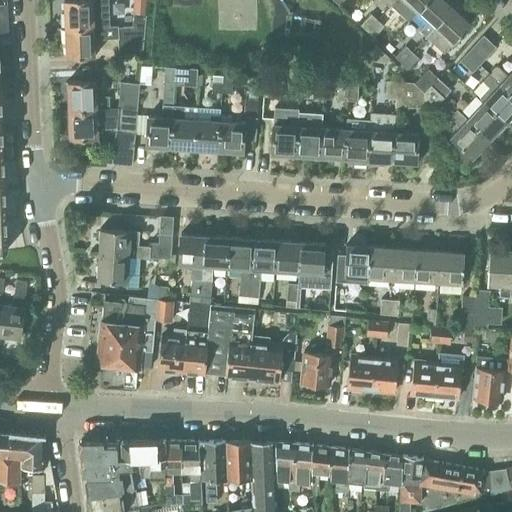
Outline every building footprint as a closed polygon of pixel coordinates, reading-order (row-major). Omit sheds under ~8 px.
[(108,0),(64,0),(66,26),(110,25),(108,0)] [(134,0),(134,11),(146,13),(147,0),(134,0)] [(405,0),(417,10),(426,0),(405,0)] [(446,0),(426,0),(417,10),(428,21),(420,30),(427,35),(453,6),(446,0)] [(427,35),(444,52),(471,23),(453,6),(427,35)] [(133,25),(118,25),(119,37),(144,36),(146,13),(134,11),(133,25)] [(368,30),(378,19),(371,13),(361,24),(368,30)] [(378,19),(368,30),(374,36),(384,25),(378,19)] [(110,25),(66,26),(67,56),(95,55),(94,39),(118,38),(118,37),(118,26),(119,26),(118,25),(110,25)] [(7,32),(0,32),(0,42),(9,42),(9,32),(7,32)] [(467,52),(480,64),(496,46),(484,34),(467,52)] [(119,37),(119,38),(120,54),(143,53),(144,36),(119,37)] [(375,44),(374,59),(380,65),(388,56),(375,44)] [(402,62),(412,51),(406,45),(395,56),(402,62)] [(412,51),(402,62),(408,68),(419,57),(412,51)] [(480,64),(467,52),(460,59),(473,71),(480,64)] [(500,82),(511,93),(511,69),(508,74),(498,64),(490,73),(500,82)] [(174,83),(175,66),(166,66),(165,83),(174,83)] [(175,66),(174,83),(185,84),(186,67),(175,66)] [(438,77),(428,68),(416,80),(419,82),(426,89),(431,84),(438,77)] [(511,93),(500,82),(490,73),(483,80),(490,86),(480,95),(485,99),(507,121),(511,115),(511,93)] [(221,91),(223,74),(213,74),(212,91),(221,91)] [(223,74),(221,91),(232,92),(233,75),(223,74)] [(265,77),(264,95),(275,96),(276,77),(265,77)] [(438,77),(431,84),(444,96),(451,89),(438,77)] [(300,96),(301,79),(291,78),(290,96),(300,96)] [(96,79),(68,80),(69,108),(110,107),(110,94),(96,94),(96,79)] [(301,79),(300,96),(310,97),(311,80),(301,79)] [(119,106),(137,107),(140,82),(121,80),(119,106)] [(397,80),(387,80),(385,97),(396,98),(397,80)] [(414,82),(397,80),(395,106),(428,107),(425,91),(426,89),(419,82),(415,81),(414,82)] [(348,99),(349,82),(339,82),(338,99),(348,99)] [(349,82),(348,99),(358,100),(359,83),(349,82)] [(467,164),(491,139),(468,118),(444,96),(431,84),(426,89),(425,91),(428,107),(441,105),(452,115),(451,116),(457,121),(447,132),(457,142),(451,149),(467,164)] [(258,110),(259,98),(247,97),(246,109),(258,110)] [(507,121),(485,99),(468,118),(491,139),(507,121)] [(172,115),(172,105),(163,104),(162,115),(148,114),(146,145),(170,147),(172,115)] [(173,104),(172,115),(170,147),(194,148),(195,117),(184,116),(185,105),(173,104)] [(110,107),(69,108),(70,137),(98,136),(98,127),(117,126),(119,106),(110,107)] [(135,132),(137,107),(119,106),(118,108),(117,126),(116,128),(116,130),(113,162),(132,164),(135,132)] [(296,155),(298,124),(299,108),(275,106),(272,153),(296,155)] [(395,113),(371,111),(371,118),(369,159),(370,159),(370,163),(388,164),(388,160),(392,160),(395,113)] [(395,113),(392,160),(417,162),(419,131),(403,130),(406,119),(402,111),(395,112),(395,113)] [(195,117),(194,148),(218,150),(220,115),(211,114),(210,118),(195,117)] [(231,116),(220,115),(218,150),(243,151),(244,138),(256,139),(257,117),(245,116),(245,120),(230,119),(231,116)] [(371,118),(346,117),(346,127),(344,158),(349,158),(348,161),(367,163),(367,159),(369,159),(371,118)] [(298,124),(296,155),(320,156),(322,125),(298,124)] [(322,125),(320,156),(344,158),(346,127),(322,125)] [(98,252),(128,254),(142,255),(170,257),(172,233),(159,232),(158,241),(150,241),(150,245),(138,244),(139,230),(130,229),(100,227),(98,252)] [(201,296),(205,234),(181,233),(179,264),(192,265),(191,278),(192,278),(190,300),(200,301),(201,296)] [(205,234),(201,296),(200,301),(210,301),(213,266),(226,267),(228,236),(205,234)] [(250,268),(252,237),(228,236),(226,267),(241,268),(238,302),(248,303),(250,268)] [(252,237),(250,268),(248,303),(258,304),(260,269),(274,270),(277,239),(252,237)] [(301,241),(277,239),(274,270),(298,271),(301,241)] [(298,283),(297,287),(332,290),(333,266),(330,266),(331,254),(325,253),(326,242),(301,241),(298,271),(298,283)] [(338,254),(336,281),(368,284),(368,276),(370,245),(347,244),(346,255),(338,254)] [(370,245),(368,276),(392,278),(394,247),(370,245)] [(415,279),(417,248),(394,247),(392,278),(415,279)] [(439,281),(440,250),(417,248),(415,279),(439,281)] [(440,250),(439,281),(463,282),(465,251),(440,250)] [(128,254),(98,252),(97,278),(127,280),(127,287),(140,288),(142,255),(128,254)] [(511,253),(490,252),(488,286),(501,286),(500,296),(511,297),(511,287),(511,253)] [(1,302),(0,309),(0,333),(20,336),(24,305),(27,280),(16,279),(13,304),(1,302)] [(289,282),(287,300),(295,301),(297,283),(289,282)] [(160,286),(160,298),(167,299),(168,287),(160,286)] [(490,290),(476,289),(476,296),(474,327),(487,327),(490,290)] [(129,303),(103,301),(98,362),(138,366),(140,349),(152,350),(155,320),(158,320),(160,298),(129,295),(129,303)] [(476,296),(463,296),(461,326),(474,327),(476,296)] [(167,299),(160,298),(158,320),(173,321),(175,299),(167,299)] [(389,314),(390,299),(382,298),(381,313),(389,314)] [(390,299),(389,314),(398,315),(400,300),(390,299)] [(205,371),(226,373),(233,305),(190,301),(187,329),(188,329),(184,371),(205,373),(205,371)] [(247,376),(252,334),(255,307),(233,305),(226,373),(225,374),(247,376)] [(437,309),(428,308),(427,324),(436,324),(437,309)] [(342,345),(344,326),(345,316),(329,314),(326,343),(321,342),(320,351),(305,350),(302,382),(305,382),(307,385),(314,385),(316,383),(330,384),(332,353),(333,345),(342,345)] [(376,335),(378,320),(368,319),(366,334),(376,335)] [(378,320),(376,335),(386,336),(387,321),(378,320)] [(410,324),(399,322),(397,344),(408,345),(410,324)] [(442,326),(430,325),(428,341),(440,342),(442,326)] [(453,328),(442,326),(440,342),(451,344),(453,328)] [(180,370),(184,371),(188,329),(187,329),(174,327),(174,336),(161,334),(158,368),(169,369),(172,372),(178,372),(180,370)] [(465,329),(464,342),(476,343),(477,330),(465,329)] [(252,334),(247,376),(254,377),(257,380),(263,380),(266,378),(279,380),(280,368),(293,369),(296,332),(283,331),(282,344),(268,342),(269,336),(252,334)] [(370,391),(374,356),(350,354),(347,386),(360,387),(362,390),(370,391)] [(438,362),(434,397),(443,398),(446,396),(459,397),(463,356),(439,354),(438,362)] [(374,356),(370,391),(380,391),(382,390),(395,391),(398,358),(374,356)] [(479,357),(475,398),(500,401),(505,359),(479,357)] [(434,397),(438,362),(414,360),(411,392),(423,393),(425,396),(434,397)] [(0,431),(0,480),(20,482),(20,467),(20,456),(9,455),(9,432),(0,431)] [(10,432),(9,432),(9,455),(20,456),(20,467),(28,467),(29,462),(29,434),(10,432)] [(28,467),(28,474),(34,474),(45,474),(45,460),(45,435),(29,434),(29,462),(28,467)] [(120,456),(132,457),(148,457),(148,439),(119,440),(120,456)] [(164,477),(163,439),(148,439),(148,457),(149,475),(149,477),(164,477)] [(178,439),(163,439),(164,477),(164,503),(181,503),(181,493),(174,493),(174,483),(173,483),(173,469),(180,469),(178,439)] [(196,439),(178,439),(180,469),(190,469),(190,480),(189,480),(189,481),(182,481),(182,493),(181,493),(181,503),(200,503),(196,439)] [(223,439),(197,439),(198,479),(206,479),(207,502),(217,501),(217,479),(225,479),(223,439)] [(250,440),(223,439),(225,479),(252,479),(250,440)] [(277,511),(275,439),(250,440),(252,479),(253,506),(253,507),(253,511),(277,511)] [(275,439),(276,479),(289,480),(288,489),(294,489),(295,441),(275,439)] [(79,442),(84,476),(111,473),(112,471),(136,466),(132,457),(120,456),(119,440),(79,442)] [(312,482),(314,443),(295,441),(294,489),(298,490),(299,481),(312,482)] [(330,473),(331,445),(314,443),(312,482),(311,492),(318,493),(319,473),(330,473)] [(331,445),(330,473),(336,474),(335,491),(347,492),(348,480),(350,447),(331,445)] [(364,486),(368,449),(350,447),(348,480),(362,482),(361,486),(364,486)] [(385,471),(386,451),(368,449),(364,486),(364,488),(377,489),(377,484),(377,483),(380,483),(382,471),(385,471)] [(402,482),(403,472),(404,454),(386,451),(385,471),(382,471),(380,483),(377,484),(377,489),(389,491),(390,481),(402,482)] [(402,482),(398,511),(412,511),(413,500),(420,501),(422,485),(421,474),(423,458),(424,456),(404,454),(403,472),(402,482)] [(84,476),(87,494),(136,488),(135,486),(145,484),(144,476),(149,475),(148,457),(132,457),(136,466),(112,471),(111,473),(84,476)] [(457,491),(462,465),(423,458),(421,474),(422,485),(457,491)] [(45,474),(45,484),(54,484),(50,460),(45,460),(45,474)] [(489,470),(462,465),(457,491),(471,493),(471,489),(481,491),(482,486),(491,488),(490,471),(489,470)] [(511,487),(511,466),(507,468),(489,470),(490,471),(491,488),(491,493),(511,487)] [(45,474),(34,474),(33,492),(32,511),(44,511),(44,502),(45,484),(45,474)] [(136,488),(87,494),(89,511),(108,511),(126,508),(139,506),(136,488)] [(49,502),(44,502),(44,511),(59,511),(53,511),(53,502),(49,502)]
